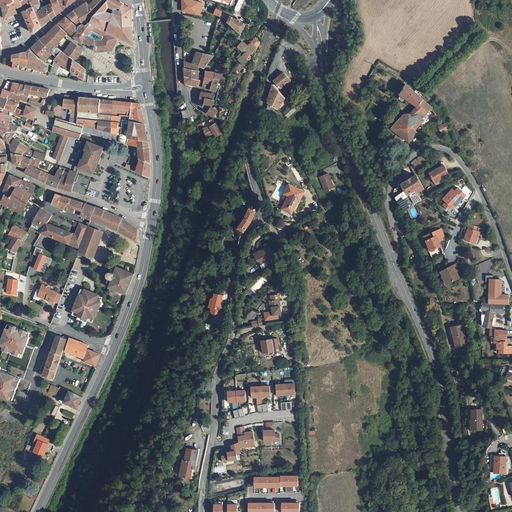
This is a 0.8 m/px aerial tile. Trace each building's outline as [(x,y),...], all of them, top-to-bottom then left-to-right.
[(0,0),(0,5),(2,9),(13,3),(11,0),(0,0)] [(11,0),(13,3),(16,9),(22,7),(19,2),(17,0),(11,0)] [(37,2),(35,0),(27,0),(30,4),(32,9),(33,9),(41,29),(43,28),(46,25),(37,2)] [(54,0),(52,0),(49,2),(51,7),(55,18),(57,17),(60,13),(54,0)] [(62,12),(66,9),(62,0),(54,0),(60,13),(62,12)] [(62,0),(66,9),(70,5),(74,2),(72,0),(62,0)] [(96,0),(88,8),(86,5),(78,11),(73,14),(83,23),(87,25),(110,0),(96,0)] [(116,39),(133,47),(131,11),(123,6),(110,0),(87,25),(116,39)] [(201,5),(183,0),(182,0),(182,8),(199,13),(200,12),(201,12),(202,10),(200,10),(201,5)] [(45,9),(41,4),(39,1),(37,2),(46,25),(48,24),(50,22),(45,9)] [(52,21),(55,18),(51,7),(48,8),(44,2),(41,4),(45,9),(50,22),(52,21)] [(5,20),(16,14),(17,14),(16,12),(16,13),(14,10),(16,9),(13,3),(2,9),(5,20)] [(199,13),(182,8),(181,13),(200,17),(201,13),(199,13)] [(33,9),(32,9),(23,14),(30,31),(31,34),(34,35),(41,29),(33,9)] [(212,16),(216,18),(221,19),(227,25),(230,19),(214,12),(214,13),(212,16)] [(69,17),(67,18),(78,28),(83,23),(73,14),(69,17)] [(227,25),(230,28),(239,37),(244,27),(230,19),(227,25)] [(58,25),(68,34),(81,46),(82,45),(83,43),(96,53),(103,53),(110,54),(116,39),(87,25),(83,23),(78,28),(77,30),(74,27),(65,20),(61,23),(58,25)] [(65,37),(66,36),(57,27),(54,29),(53,30),(63,40),(65,37)] [(58,45),(63,49),(67,43),(63,40),(53,30),(51,32),(45,38),(53,45),(56,47),(58,45)] [(45,38),(42,41),(39,43),(52,53),(55,50),(54,49),(56,47),(53,45),(45,38)] [(35,46),(31,50),(44,62),(51,55),(56,58),(61,53),(57,50),(55,50),(52,53),(39,43),(35,46)] [(82,45),(84,46),(90,51),(97,56),(98,55),(103,53),(96,53),(83,43),(82,45)] [(257,48),(252,43),(247,47),(246,46),(244,48),(246,50),(251,55),(255,51),(257,48)] [(244,48),(240,45),(236,49),(241,53),(243,55),(246,50),(244,48)] [(70,46),(64,55),(72,61),(78,52),(70,46)] [(84,46),(81,51),(82,52),(87,55),(90,51),(84,46)] [(81,51),(79,50),(78,52),(72,61),(75,63),(82,52),(81,51)] [(244,54),(249,59),(251,55),(246,50),(243,55),(244,55),(244,54)] [(30,73),(33,73),(36,59),(30,52),(29,51),(27,53),(26,54),(29,61),(27,70),(27,72),(30,73)] [(72,61),(64,55),(61,53),(56,58),(54,61),(83,81),(82,82),(88,83),(88,72),(75,63),(72,61)] [(27,70),(29,61),(26,54),(22,55),(20,55),(18,71),(22,71),(27,72),(27,70)] [(201,72),(211,58),(196,54),(192,67),(199,70),(201,72)] [(240,55),(236,60),(238,61),(237,62),(239,64),(242,69),(247,64),(246,62),(249,59),(244,54),(244,55),(243,55),(241,56),(240,55)] [(13,63),(13,70),(14,70),(18,71),(20,55),(13,57),(10,58),(9,62),(13,63)] [(40,63),(38,61),(36,59),(33,73),(35,74),(39,74),(42,64),(40,63)] [(197,74),(199,70),(192,67),(183,63),(184,78),(197,82),(197,74)] [(39,74),(45,76),(48,68),(42,64),(39,74)] [(215,67),(214,75),(221,76),(224,68),(215,67)] [(212,83),(213,79),(214,75),(209,75),(205,75),(204,81),(202,85),(211,87),(212,83)] [(220,81),(221,76),(214,75),(213,79),(212,83),(211,87),(209,93),(213,94),(214,95),(219,82),(219,81),(220,81)] [(290,83),(283,75),(274,84),(280,92),(290,83)] [(197,82),(184,78),(185,87),(189,88),(189,87),(197,89),(199,82),(197,82)] [(16,95),(21,85),(7,82),(4,89),(3,90),(3,91),(13,94),(16,95)] [(21,97),(22,95),(26,86),(21,85),(16,95),(21,97)] [(22,95),(26,97),(32,87),(26,86),(22,95)] [(266,104),(271,107),(271,108),(273,112),(274,109),(279,112),(286,101),(272,86),(271,88),(269,92),(266,104)] [(31,96),(48,99),(50,90),(32,87),(26,97),(29,98),(31,96)] [(404,118),(391,131),(392,131),(409,146),(420,136),(416,132),(423,124),(421,122),(433,112),(408,89),(397,100),(401,104),(403,101),(413,111),(409,117),(404,118)] [(13,94),(3,91),(2,93),(0,97),(10,101),(13,94)] [(21,97),(16,95),(13,94),(10,101),(17,105),(18,103),(19,101),(20,100),(27,102),(29,98),(26,97),(22,95),(21,97)] [(20,106),(17,105),(10,101),(0,97),(0,108),(2,109),(5,110),(6,110),(14,113),(16,110),(17,107),(19,107),(20,106)] [(76,125),(80,99),(65,98),(63,109),(71,111),(69,123),(76,125)] [(82,126),(82,127),(96,131),(99,101),(86,100),(80,99),(76,125),(82,126)] [(31,101),(29,105),(42,109),(44,106),(42,105),(31,101)] [(99,101),(96,131),(109,134),(111,117),(112,103),(102,102),(99,101)] [(111,117),(120,118),(121,104),(112,103),(111,117)] [(121,104),(120,118),(129,119),(131,105),(126,104),(121,104)] [(128,125),(144,126),(139,106),(131,105),(129,119),(128,125)] [(272,116),(270,108),(265,106),(263,111),(272,116)] [(27,108),(25,113),(24,117),(34,121),(37,112),(27,108)] [(288,121),(296,113),(292,109),(285,116),(288,121)] [(216,113),(210,110),(207,115),(212,119),(216,113)] [(13,120),(13,118),(4,115),(0,114),(0,120),(7,123),(9,119),(13,120)] [(111,117),(109,134),(119,137),(119,131),(119,125),(120,118),(111,117)] [(76,125),(69,123),(57,120),(52,133),(61,135),(69,138),(78,141),(82,127),(82,126),(76,125)] [(207,123),(210,129),(208,130),(212,135),(213,135),(214,138),(220,136),(215,126),(213,127),(210,121),(207,123)] [(7,124),(5,131),(3,138),(6,142),(15,132),(15,131),(31,138),(34,133),(7,123),(7,124)] [(207,123),(200,126),(202,133),(208,130),(210,129),(207,123)] [(122,138),(147,142),(144,126),(128,125),(123,125),(123,130),(122,131),(122,138)] [(436,129),(439,135),(443,133),(446,131),(444,125),(436,129)] [(119,137),(109,134),(96,131),(82,127),(78,141),(80,141),(82,133),(115,143),(138,148),(138,161),(139,161),(149,165),(147,142),(122,138),(119,138),(119,137)] [(204,139),(212,135),(208,130),(202,133),(204,139)] [(30,141),(30,140),(31,138),(15,131),(15,132),(23,136),(30,141)] [(63,152),(69,138),(61,135),(56,149),(63,152)] [(12,140),(8,144),(11,155),(22,156),(24,153),(26,148),(12,140)] [(83,155),(81,159),(86,161),(88,162),(89,160),(92,161),(94,154),(91,153),(92,150),(95,151),(97,147),(90,144),(90,145),(88,144),(85,152),(86,152),(85,156),(83,155)] [(104,149),(97,147),(95,151),(94,154),(92,161),(91,163),(98,165),(104,149)] [(35,153),(28,149),(26,154),(33,157),(37,159),(40,160),(43,161),(45,156),(36,152),(35,153)] [(60,162),(63,152),(56,149),(52,158),(60,162)] [(19,168),(24,157),(22,156),(11,155),(14,167),(19,168)] [(33,167),(37,159),(33,157),(32,160),(24,157),(19,168),(26,171),(28,165),(33,167)] [(36,169),(40,160),(37,159),(33,167),(28,165),(26,171),(24,175),(31,178),(36,169)] [(95,172),(98,165),(91,163),(88,162),(86,161),(84,167),(95,172)] [(121,164),(120,167),(149,178),(149,165),(139,161),(136,170),(121,164)] [(84,167),(82,171),(94,176),(95,172),(84,167)] [(57,189),(60,182),(62,175),(65,169),(60,168),(56,176),(52,175),(50,174),(45,185),(53,188),(57,189)] [(36,169),(31,178),(38,181),(42,171),(37,169),(36,169)] [(77,174),(73,173),(65,169),(62,175),(69,177),(67,181),(72,183),(72,185),(71,186),(71,187),(72,188),(77,174)] [(442,169),(428,177),(432,185),(447,177),(442,169)] [(38,181),(45,185),(50,174),(42,171),(38,181)] [(70,193),(72,188),(71,187),(71,186),(72,185),(72,183),(67,181),(69,177),(62,175),(60,182),(66,185),(64,191),(70,193)] [(338,188),(332,175),(323,179),(329,192),(338,188)] [(9,198),(11,197),(12,196),(16,188),(17,188),(21,181),(10,177),(2,194),(9,198)] [(396,196),(400,205),(410,200),(416,196),(422,192),(416,178),(401,187),(404,191),(396,196)] [(35,190),(35,187),(21,181),(17,188),(31,197),(35,190)] [(66,185),(60,182),(57,189),(64,191),(66,185)] [(295,206),(297,202),(300,203),(305,194),(296,189),(290,186),(285,195),(291,199),(289,203),(286,201),(282,209),(293,215),(297,207),(295,206)] [(16,188),(12,196),(27,204),(31,197),(17,188),(16,188)] [(443,202),(446,204),(444,207),(450,212),(460,200),(461,201),(465,197),(458,191),(455,195),(452,192),(443,202)] [(5,208),(6,207),(11,197),(9,198),(2,194),(0,197),(0,204),(1,206),(3,207),(5,208)] [(12,196),(11,197),(6,207),(7,208),(20,215),(27,204),(12,196)] [(59,209),(63,198),(55,196),(52,206),(59,209)] [(420,204),(416,196),(410,200),(413,208),(420,204)] [(67,212),(70,201),(63,198),(59,209),(67,212)] [(81,217),(85,205),(70,201),(67,212),(81,217)] [(90,221),(95,209),(85,205),(81,217),(90,221)] [(100,223),(105,212),(95,209),(90,221),(106,228),(106,226),(100,223)] [(32,223),(43,230),(46,224),(51,216),(41,210),(32,223)] [(247,228),(251,221),(255,214),(249,210),(243,222),(242,221),(236,229),(242,234),(247,228)] [(119,233),(137,243),(137,230),(122,220),(107,213),(105,212),(100,223),(106,226),(106,228),(119,233)] [(17,223),(26,229),(29,224),(19,219),(17,223)] [(75,235),(46,224),(43,230),(40,234),(79,249),(88,226),(75,221),(74,226),(78,227),(75,235)] [(39,236),(40,234),(43,230),(32,223),(31,225),(29,229),(39,236)] [(13,239),(18,229),(13,226),(7,237),(13,239)] [(103,232),(88,226),(79,249),(78,252),(92,257),(93,257),(103,232)] [(467,237),(465,242),(475,246),(480,233),(477,232),(478,230),(471,228),(468,237),(467,237)] [(15,255),(18,249),(22,242),(26,234),(18,229),(13,239),(12,241),(7,250),(15,255)] [(104,233),(103,232),(93,257),(93,258),(104,233)] [(439,233),(423,239),(428,253),(440,249),(438,242),(442,240),(439,233)] [(49,259),(39,255),(41,251),(35,248),(32,256),(38,258),(33,270),(44,274),(49,259)] [(258,257),(253,259),(257,267),(272,260),(267,251),(260,254),(259,253),(256,254),(258,257)] [(83,260),(76,257),(74,263),(72,267),(79,270),(83,260)] [(446,278),(449,286),(459,280),(456,274),(459,272),(456,266),(442,273),(444,279),(446,278)] [(126,296),(133,275),(117,268),(115,272),(112,270),(111,273),(109,273),(108,274),(107,274),(106,275),(105,277),(105,278),(105,279),(105,281),(106,282),(107,282),(106,284),(110,286),(108,289),(126,296)] [(18,282),(8,281),(7,292),(16,293),(18,282)] [(486,317),(493,318),(494,314),(496,314),(496,316),(503,316),(504,307),(508,307),(508,298),(501,297),(502,283),(490,282),(489,306),(483,306),(482,312),(487,313),(486,317)] [(42,294),(40,300),(53,305),(57,295),(49,293),(50,290),(42,287),(40,293),(42,294)] [(208,301),(211,302),(209,307),(207,313),(216,316),(222,301),(221,297),(222,292),(215,289),(213,294),(210,296),(208,301)] [(94,320),(95,320),(99,310),(97,309),(99,303),(101,303),(103,299),(99,297),(99,296),(85,291),(85,292),(81,290),(79,295),(81,296),(78,302),(77,305),(76,305),(73,312),(74,312),(72,316),(78,318),(78,317),(88,321),(87,322),(92,323),(94,320)] [(57,295),(53,305),(58,306),(61,297),(57,295)] [(275,301),(275,305),(272,306),(274,316),(265,317),(267,325),(280,323),(279,320),(283,319),(281,306),(283,305),(282,300),(275,301)] [(492,330),(493,318),(486,317),(483,329),(492,330)] [(25,338),(27,334),(22,332),(21,334),(16,332),(17,330),(12,328),(10,333),(5,331),(1,343),(0,347),(0,350),(3,352),(0,360),(0,399),(4,401),(4,400),(11,403),(15,394),(13,393),(15,388),(16,389),(17,389),(20,382),(23,383),(34,350),(27,348),(29,340),(25,338)] [(457,349),(467,347),(463,328),(453,330),(455,338),(457,349)] [(491,332),(490,340),(505,341),(506,341),(507,341),(508,334),(496,332),(491,332)] [(51,382),(66,341),(56,337),(41,377),(51,382)] [(82,362),(95,368),(99,357),(86,351),(88,347),(69,340),(68,342),(64,353),(82,360),(82,362)] [(490,340),(489,340),(489,346),(495,346),(495,352),(498,352),(498,357),(511,357),(511,350),(505,350),(505,345),(505,341),(490,340)] [(278,341),(263,343),(264,356),(279,354),(278,341)] [(294,386),(284,387),(285,398),(295,397),(294,386)] [(57,390),(50,387),(47,394),(54,398),(55,394),(61,397),(64,392),(57,389),(57,390)] [(285,398),(284,387),(275,387),(276,398),(285,398)] [(270,400),(269,389),(251,390),(251,401),(270,400)] [(63,405),(76,411),(82,400),(65,392),(62,400),(65,401),(63,405)] [(245,404),(244,394),(227,395),(228,406),(232,405),(237,405),(245,404)] [(244,419),(242,412),(237,413),(237,405),(232,405),(233,414),(235,422),(244,419)] [(268,415),(267,407),(257,408),(258,416),(268,415)] [(473,428),(473,433),(482,434),(483,414),(472,414),(472,420),(469,420),(469,428),(473,428)] [(1,419),(0,420),(0,433),(16,439),(21,426),(1,419)] [(274,425),(266,426),(266,433),(264,433),(264,444),(279,444),(279,437),(275,437),(275,433),(274,425)] [(239,446),(240,451),(256,449),(253,434),(245,436),(244,430),(237,432),(239,446)] [(33,445),(36,447),(34,451),(38,452),(37,456),(42,459),(46,450),(45,450),(47,446),(49,442),(37,436),(33,445)] [(232,448),(233,455),(228,455),(228,458),(222,459),(223,465),(237,462),(237,457),(241,457),(239,446),(232,448)] [(198,453),(188,451),(185,462),(183,462),(181,475),(191,477),(193,468),(195,469),(198,453)] [(505,461),(494,460),(493,468),(492,476),(502,477),(505,461)] [(5,480),(18,487),(27,470),(13,464),(5,480)] [(195,469),(193,468),(191,477),(181,475),(180,479),(191,481),(193,482),(195,469)] [(281,488),(286,488),(286,495),(294,495),(294,488),(299,488),(299,479),(281,479),(281,480),(281,488)] [(281,480),(255,480),(255,489),(281,489),(281,488),(281,480)]
